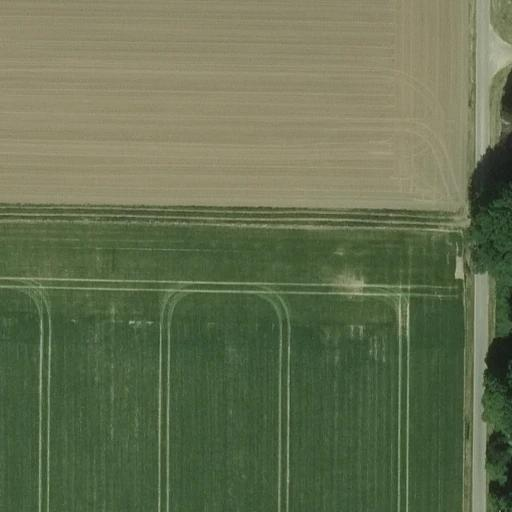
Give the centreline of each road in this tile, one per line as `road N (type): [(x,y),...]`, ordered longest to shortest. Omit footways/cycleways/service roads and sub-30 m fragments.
road 1 (unclassified): [(484,0),(480,511)]
road 2 (track): [(483,223),(0,211)]
